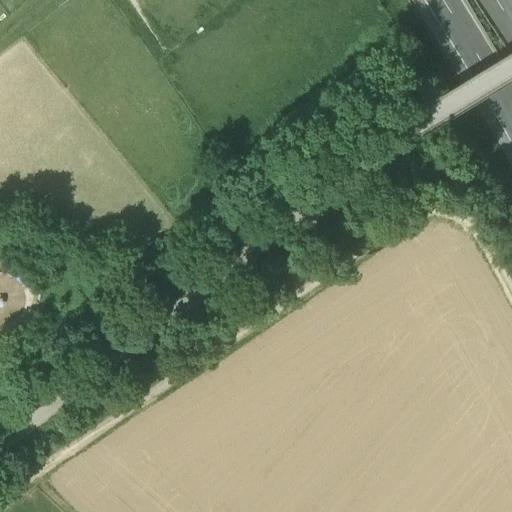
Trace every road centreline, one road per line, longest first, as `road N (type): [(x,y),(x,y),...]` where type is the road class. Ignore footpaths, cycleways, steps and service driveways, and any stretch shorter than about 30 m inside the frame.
road 1 (track): [(511,303),(449,189),(0,501)]
road 2 (track): [(511,58),(432,106),(0,444)]
road 3 (motorway): [(441,0),(511,118)]
